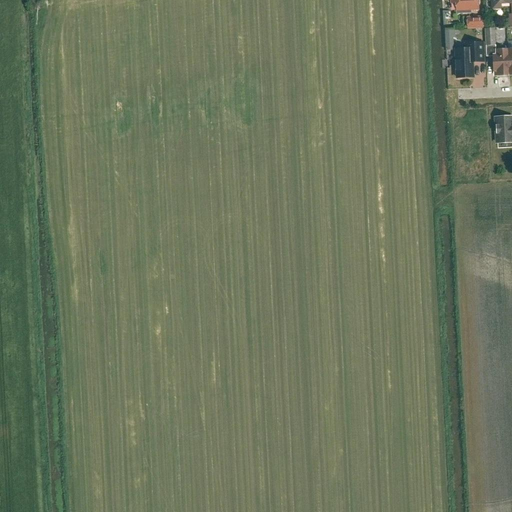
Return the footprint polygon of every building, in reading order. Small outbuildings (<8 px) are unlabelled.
[(451,0),(451,3),(459,3),(460,11),(478,10),(477,0),(451,0)] [(511,0),(492,0),(493,9),(501,9),(500,1),(508,0),(509,3),(511,2),(511,0)] [(467,29),(483,28),(482,16),(466,17),(467,29)] [(493,57),(494,72),(494,76),(498,76),(509,76),(507,50),(495,50),(494,29),(485,29),(486,57),(493,57)] [(457,78),(473,77),(472,62),(484,62),(483,44),(465,44),(466,50),(456,50),(457,78)] [(511,123),(511,118),(496,118),(497,126),(496,127),(496,132),(497,133),(497,140),(511,139),(511,123)]
